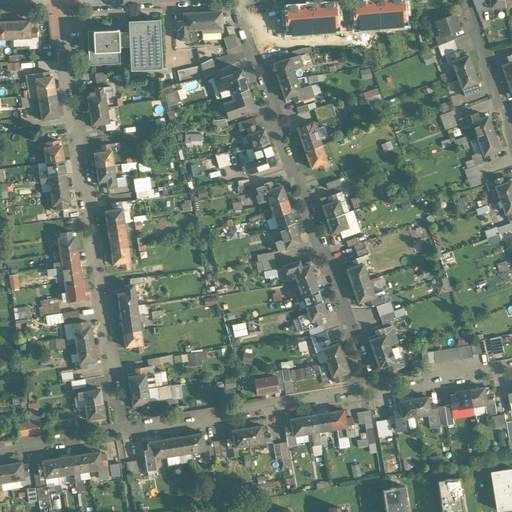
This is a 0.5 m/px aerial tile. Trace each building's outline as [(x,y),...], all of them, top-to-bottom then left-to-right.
[(404,14),(406,14),(406,7),(403,7),(402,0),(388,0),(383,1),(382,0),(379,0),(373,1),(354,3),(355,11),(352,11),(352,18),(355,18),(356,26),(372,24),(372,28),(388,27),(388,23),(404,22),(404,14)] [(491,0),(472,0),(476,10),(492,9),(491,0)] [(505,0),(491,0),(492,9),(506,7),(505,0)] [(336,19),(339,19),(338,12),(335,12),(335,4),(315,6),(315,5),(306,5),(306,6),(286,8),(287,16),(284,16),(284,23),(287,23),(288,31),(304,30),(304,33),(321,32),(320,28),(336,27),(336,19)] [(221,12),(201,13),(202,30),(201,30),(201,34),(222,33),(221,12)] [(201,13),(183,14),(183,15),(184,31),(187,31),(201,30),(202,30),(201,13)] [(180,22),(176,22),(176,31),(179,31),(179,41),(188,41),(187,31),(184,31),(183,15),(180,15),(180,22)] [(453,16),(435,22),(440,36),(440,37),(452,33),(459,30),(453,16)] [(148,22),(128,23),(129,35),(117,35),(117,31),(87,33),(89,65),(119,64),(118,48),(129,47),(130,71),(161,70),(161,63),(159,21),(148,22)] [(24,22),(11,23),(13,40),(29,39),(30,39),(30,30),(32,30),(32,24),(29,24),(29,22),(24,22)] [(11,23),(0,23),(0,41),(13,40),(11,23)] [(452,33),(440,37),(440,36),(435,38),(438,46),(453,40),(454,40),(452,33)] [(235,35),(223,39),(227,51),(239,47),(235,35)] [(438,46),(438,47),(442,58),(450,56),(457,53),(453,40),(438,46)] [(302,49),(279,56),(281,62),(299,56),(299,57),(304,55),(302,49)] [(457,53),(450,56),(451,60),(452,62),(460,60),(459,57),(457,53)] [(467,54),(459,57),(460,60),(452,62),(452,63),(456,76),(472,70),(469,62),(469,61),(467,54)] [(281,62),(273,65),(277,76),(280,85),(296,80),(293,69),(302,66),(299,57),(299,56),(281,62)] [(211,60),(201,65),(204,78),(214,73),(217,72),(211,60)] [(511,63),(510,64),(509,61),(504,63),(505,66),(503,66),(504,71),(505,71),(508,80),(511,78),(511,63)] [(18,70),(18,62),(14,62),(9,62),(8,63),(8,70),(18,70)] [(204,78),(201,65),(177,71),(180,83),(204,78)] [(217,72),(214,73),(216,79),(225,76),(224,75),(233,72),(230,66),(217,72)] [(371,68),(361,70),(363,79),(373,77),(371,68)] [(233,72),(224,75),(225,76),(216,79),(213,80),(220,99),(232,96),(247,91),(244,82),(240,70),(233,72)] [(472,70),(456,76),(461,89),(462,90),(470,87),(471,89),(476,87),(475,85),(478,84),(476,79),(475,79),(472,70)] [(95,74),(97,89),(102,88),(103,92),(109,91),(106,73),(95,74)] [(37,80),(36,80),(38,97),(55,95),(52,77),(49,78),(37,80)] [(296,80),(280,85),(283,94),(282,94),(284,99),(287,98),(288,101),(293,99),(292,96),(300,94),(300,93),(300,92),(296,80)] [(470,87),(462,90),(463,92),(465,96),(472,93),(471,89),(470,87)] [(309,90),(300,92),(300,93),(300,94),(302,100),(311,97),(309,90)] [(168,102),(181,99),(179,91),(166,94),(168,102)] [(247,91),(232,96),(234,102),(223,105),(228,120),(240,116),(255,111),(251,99),(250,99),(247,91)] [(103,94),(95,96),(95,93),(89,94),(89,97),(87,97),(88,102),(90,112),(106,109),(104,95),(104,94),(103,94)] [(300,94),(292,96),(293,99),(294,103),(302,100),(300,94)] [(55,95),(38,97),(41,113),(41,115),(57,112),(55,95)] [(452,101),(440,105),(443,115),(451,112),(455,110),(452,101)] [(328,105),(314,110),(318,122),(332,117),(328,105)] [(307,106),(294,110),(296,116),(309,111),(307,106)] [(106,109),(90,112),(91,121),(92,126),(94,125),(94,129),(100,128),(100,124),(108,123),(109,123),(108,122),(106,109)] [(57,112),(41,115),(42,120),(58,118),(57,112)] [(443,115),(439,116),(445,130),(456,126),(451,112),(443,115)] [(477,113),(469,116),(472,122),(479,120),(478,117),(477,113)] [(483,115),(478,117),(479,120),(472,122),(471,123),(471,124),(477,139),(493,134),(488,122),(489,122),(487,117),(484,118),(483,115)] [(469,116),(461,119),(463,127),(471,124),(471,123),(472,122),(469,116)] [(254,118),(237,124),(239,131),(246,129),(245,129),(253,126),(256,125),(254,118)] [(225,120),(213,121),(213,128),(222,128),(227,126),(225,120)] [(108,123),(100,124),(100,128),(101,131),(109,130),(108,126),(108,123)] [(313,123),(296,129),(301,140),(305,152),(321,146),(313,123)] [(253,126),(245,129),(246,129),(248,135),(247,135),(248,136),(250,143),(252,149),(268,144),(265,135),(264,130),(261,131),(260,128),(255,130),(253,126)] [(57,129),(44,131),(45,138),(57,137),(57,129)] [(493,134),(477,139),(483,155),(483,156),(484,156),(491,153),(492,156),(498,154),(497,151),(499,150),(497,146),(493,134)] [(248,136),(241,138),(243,145),(250,143),(248,136)] [(268,144),(252,149),(256,160),(257,163),(273,157),(271,152),(268,144)] [(109,145),(101,146),(101,150),(102,153),(110,151),(109,149),(109,145)] [(46,149),(44,149),(46,163),(63,160),(61,146),(58,147),(46,149)] [(321,146),(305,152),(309,164),(311,169),(313,168),(314,171),(319,169),(318,166),(326,163),(327,163),(327,162),(321,146)] [(110,151),(102,153),(101,150),(96,150),(96,153),(94,154),(95,159),(96,168),(113,166),(111,152),(111,151),(110,151)] [(491,153),(484,156),(486,163),(494,160),(492,156),(491,153)] [(216,156),(218,169),(231,166),(229,154),(216,156)] [(483,155),(475,158),(478,166),(486,163),(484,156),(483,156),(483,155)] [(190,160),(194,176),(206,174),(202,157),(190,160)] [(273,157),(257,163),(256,160),(245,163),(249,174),(275,165),(273,157)] [(63,160),(46,163),(47,172),(48,177),(64,175),(62,160),(63,160)] [(150,161),(139,163),(141,172),(152,170),(150,161)] [(326,163),(318,166),(319,169),(321,172),(329,170),(327,165),(326,163)] [(124,178),(117,179),(117,177),(114,177),(113,166),(96,168),(98,177),(98,183),(99,182),(100,185),(107,184),(108,188),(116,187),(125,185),(124,178)] [(466,170),(470,181),(478,178),(480,178),(476,167),(466,170)] [(64,175),(48,177),(49,183),(51,192),(67,190),(67,189),(64,175)] [(148,178),(134,180),(135,193),(147,191),(150,190),(148,178)] [(468,182),(470,189),(481,185),(478,178),(470,181),(468,182)] [(503,178),(495,181),(496,185),(497,187),(505,185),(504,182),(503,178)] [(248,180),(237,182),(238,187),(237,187),(238,194),(250,192),(248,180)] [(338,180),(326,184),(328,190),(340,186),(338,180)] [(272,186),(271,182),(263,185),(264,186),(266,191),(273,189),(272,186)] [(497,187),(497,188),(497,189),(502,201),(511,197),(511,182),(505,185),(497,187)] [(278,184),(272,186),(273,189),(266,191),(265,192),(267,199),(270,206),(286,200),(282,191),(283,191),(281,186),(279,187),(278,184)] [(264,186),(255,189),(260,201),(267,199),(265,192),(266,191),(264,186)] [(67,190),(51,192),(52,202),(53,206),(67,204),(69,204),(67,190)] [(341,192),(332,196),(331,196),(327,197),(330,204),(338,201),(338,202),(344,200),(341,192)] [(352,199),(355,210),(358,209),(361,208),(359,202),(362,201),(360,196),(352,199)] [(327,197),(320,200),(322,207),(330,204),(327,197)] [(511,197),(502,201),(507,215),(511,213),(511,197)] [(286,200),(270,206),(274,217),(290,212),(288,207),(286,200)] [(344,200),(338,202),(343,215),(349,212),(344,200)] [(322,207),(324,211),(327,220),(343,215),(338,202),(338,201),(330,204),(322,207)] [(48,212),(50,212),(49,209),(55,208),(55,206),(53,206),(52,202),(47,203),(48,212)] [(121,210),(113,211),(112,208),(107,209),(107,212),(105,212),(106,217),(107,226),(124,224),(122,211),(122,210),(121,210)] [(290,212),(274,217),(278,229),(294,224),(291,216),(292,216),(290,212)] [(343,215),(327,220),(330,229),(332,234),(334,233),(335,236),(340,234),(339,231),(347,229),(348,228),(347,227),(343,215)] [(124,224),(107,226),(108,234),(109,239),(126,236),(124,224)] [(294,224),(278,229),(282,240),(274,243),(278,252),(289,248),(291,248),(301,244),(297,232),(294,224)] [(511,227),(511,224),(497,229),(500,235),(511,230),(511,227)] [(347,229),(339,231),(340,234),(342,238),(349,235),(348,231),(347,229)] [(497,229),(485,233),(487,239),(489,239),(500,235),(497,229)] [(374,232),(365,235),(368,241),(376,238),(374,232)] [(500,235),(489,239),(491,245),(501,241),(500,235)] [(126,236),(109,239),(110,243),(111,251),(128,248),(126,236)] [(60,239),(58,239),(60,253),(76,251),(74,237),(72,237),(60,239)] [(357,238),(348,242),(350,247),(359,244),(357,238)] [(354,247),(358,257),(368,253),(364,243),(354,247)] [(128,248),(111,251),(112,260),(113,265),(115,265),(116,268),(122,267),(121,264),(129,263),(130,263),(130,261),(128,248)] [(76,251),(60,253),(61,262),(62,268),(78,265),(76,251)] [(273,253),(257,256),(258,262),(262,262),(274,259),(273,253)] [(359,258),(352,261),(353,265),(354,267),(361,265),(359,258)] [(274,259),(262,262),(264,272),(276,270),(274,259)] [(299,262),(291,264),(293,271),(301,268),(300,265),(299,262)] [(129,263),(121,264),(122,267),(122,271),(130,270),(129,265),(129,263)] [(291,264),(283,267),(288,282),(296,279),(293,271),(291,264)] [(293,271),(296,279),(298,285),(314,279),(310,271),(311,270),(309,265),(307,266),(306,264),(300,265),(301,268),(293,271)] [(361,265),(354,267),(353,265),(348,266),(348,269),(346,270),(348,275),(352,287),(368,281),(362,264),(361,265)] [(78,265),(62,268),(63,273),(65,283),(81,280),(78,265)] [(19,274),(11,274),(12,290),(20,290),(19,274)] [(314,279),(298,285),(299,290),(302,297),(318,291),(316,286),(316,287),(314,279)] [(81,280),(65,283),(66,293),(67,296),(83,294),(81,280)] [(374,297),(368,281),(352,287),(357,299),(356,299),(358,304),(360,303),(361,306),(367,304),(366,301),(373,298),(374,298),(374,297)] [(132,285),(125,287),(125,291),(126,294),(133,292),(132,285)] [(133,292),(126,294),(125,291),(120,291),(120,294),(117,295),(118,300),(119,300),(120,309),(137,307),(135,298),(134,292),(133,292)] [(318,291),(302,297),(304,301),(306,308),(322,303),(319,296),(319,295),(318,291)] [(83,294),(67,296),(66,293),(62,294),(63,303),(68,302),(67,302),(84,299),(83,294)] [(382,294),(374,297),(374,298),(373,298),(376,305),(384,302),(382,294)] [(207,306),(220,304),(219,297),(206,299),(207,306)] [(56,298),(41,300),(43,317),(58,314),(56,298)] [(373,298),(366,301),(367,304),(368,307),(376,305),(373,298)] [(389,302),(375,307),(379,317),(393,312),(389,302)] [(322,303),(306,308),(308,314),(311,322),(319,319),(320,322),(325,320),(324,317),(327,316),(325,311),(325,312),(322,303)] [(137,307),(120,309),(121,317),(122,321),(138,319),(137,307)] [(78,312),(62,314),(63,323),(79,321),(78,312)] [(393,312),(379,317),(381,323),(395,318),(393,312)] [(21,317),(21,313),(14,314),(15,321),(26,319),(25,316),(21,317)] [(308,314),(298,318),(303,332),(313,328),(311,322),(308,314)] [(138,319),(122,321),(122,326),(123,326),(124,334),(140,331),(138,319)] [(319,319),(311,322),(313,328),(321,326),(320,322),(319,319)] [(391,326),(382,329),(384,336),(385,336),(388,344),(396,341),(391,326)] [(75,329),(74,329),(77,347),(93,345),(90,327),(87,327),(75,329)] [(382,329),(375,332),(376,336),(377,339),(384,336),(382,329)] [(140,331),(124,334),(125,343),(126,348),(128,348),(129,351),(135,350),(134,347),(142,346),(143,346),(142,345),(140,331)] [(326,332),(310,338),(313,345),(329,340),(326,332)] [(384,336),(377,339),(376,336),(370,338),(371,340),(369,341),(371,346),(374,355),(390,349),(388,344),(385,336),(384,336)] [(500,337),(484,341),(486,353),(495,351),(496,358),(503,357),(500,337)] [(329,340),(313,345),(315,353),(323,351),(323,350),(336,345),(335,342),(330,344),(329,340)] [(299,342),(301,351),(309,350),(307,341),(299,342)] [(484,341),(477,342),(479,354),(486,353),(484,341)] [(477,342),(471,344),(471,346),(472,346),(473,356),(479,354),(477,342)] [(336,345),(323,350),(323,351),(327,363),(343,358),(340,349),(339,344),(336,345)] [(93,345),(77,347),(79,362),(79,365),(92,363),(95,362),(93,345)] [(142,346),(134,347),(135,350),(135,354),(143,353),(142,348),(142,346)] [(395,362),(390,349),(374,355),(377,364),(378,369),(381,368),(382,371),(387,369),(389,373),(404,368),(401,360),(395,362)] [(244,361),(253,363),(255,353),(246,351),(244,361)] [(444,351),(433,353),(435,362),(435,364),(446,362),(444,351)] [(174,364),(172,356),(160,358),(161,366),(174,364)] [(343,358),(327,363),(332,376),(332,377),(333,377),(341,374),(341,377),(347,375),(346,372),(348,371),(347,366),(346,366),(343,358)] [(79,362),(74,363),(76,371),(93,368),(92,363),(79,365),(79,362)] [(298,379),(307,378),(306,367),(297,369),(298,379)] [(288,370),(281,371),(283,382),(290,381),(288,370)] [(137,377),(136,374),(130,374),(131,377),(128,378),(129,383),(131,392),(147,390),(147,385),(145,376),(145,375),(144,375),(137,377)] [(341,374),(333,377),(334,379),(335,383),(343,381),(341,377),(341,374)] [(151,375),(145,376),(147,385),(154,384),(153,375),(151,375)] [(276,378),(254,381),(256,398),(279,394),(276,378)] [(74,381),(71,382),(72,390),(86,388),(85,380),(74,381)] [(171,386),(156,388),(158,402),(173,399),(171,386)] [(485,388),(480,389),(471,391),(474,407),(487,405),(488,405),(486,391),(485,388)] [(100,390),(83,393),(84,400),(86,407),(102,404),(100,390)] [(147,390),(131,392),(132,401),(133,407),(135,406),(135,409),(141,408),(141,405),(149,404),(149,402),(147,390)] [(490,396),(489,390),(486,391),(488,404),(491,403),(495,402),(494,395),(490,396)] [(471,391),(462,392),(457,393),(457,394),(459,408),(460,410),(474,407),(471,391)] [(457,394),(450,395),(453,409),(459,408),(457,394)] [(428,397),(423,398),(413,400),(416,417),(428,415),(431,414),(431,413),(429,400),(428,397)] [(413,400),(405,401),(400,402),(400,405),(402,418),(402,419),(403,419),(416,417),(413,400)] [(433,405),(432,400),(429,400),(431,413),(437,412),(437,408),(436,404),(433,405)] [(496,412),(495,402),(491,403),(492,410),(488,410),(487,405),(474,407),(475,416),(479,415),(496,412)] [(102,404),(86,407),(87,414),(88,421),(104,418),(102,404)] [(398,411),(394,411),(395,419),(402,418),(400,405),(397,405),(398,411)] [(444,406),(437,408),(437,412),(440,427),(447,426),(446,418),(444,406)] [(343,411),(338,412),(329,414),(332,430),(336,430),(345,428),(346,428),(344,414),(343,411)] [(370,411),(357,414),(358,424),(365,423),(366,430),(373,429),(370,411)] [(437,412),(431,413),(431,414),(428,415),(430,428),(440,427),(437,412)] [(344,414),(346,428),(345,428),(346,437),(347,437),(355,436),(352,418),(347,418),(347,413),(344,414)] [(88,421),(87,414),(75,416),(76,423),(88,421)] [(329,414),(322,415),(322,414),(317,415),(319,432),(332,430),(329,414)] [(317,415),(312,416),(304,418),(307,434),(319,432),(317,415)] [(505,416),(495,417),(497,429),(507,428),(505,416)] [(304,418),(296,419),(291,419),(291,422),(293,436),(294,436),(296,436),(307,434),(304,418)] [(402,418),(395,419),(397,429),(405,427),(403,419),(402,419),(402,418)] [(390,420),(375,422),(378,440),(393,438),(390,420)] [(41,422),(34,423),(36,434),(42,433),(41,422)] [(289,428),(285,428),(286,437),(287,437),(293,436),(291,422),(288,423),(289,428)] [(23,425),(16,426),(18,437),(24,436),(23,425)] [(261,428),(261,426),(256,427),(246,429),(249,446),(263,443),(264,443),(264,442),(261,428)] [(269,433),(265,434),(264,428),(261,428),(264,442),(266,442),(271,441),(269,433)] [(345,428),(336,430),(338,440),(347,438),(347,437),(346,437),(345,428)] [(246,429),(238,431),(238,430),(232,431),(233,433),(235,447),(235,448),(237,448),(249,446),(246,429)] [(233,433),(229,434),(230,440),(227,441),(228,448),(233,448),(235,447),(233,433)] [(203,434),(197,435),(188,437),(190,453),(204,451),(205,451),(205,450),(203,436),(203,434)] [(211,441),(207,442),(206,436),(203,436),(205,450),(212,449),(211,441)] [(293,436),(287,437),(289,444),(289,448),(298,446),(296,436),(294,436),(293,436)] [(188,437),(180,438),(175,438),(178,455),(190,453),(188,437)] [(175,438),(171,439),(163,441),(166,457),(178,455),(175,438)] [(155,442),(149,443),(150,445),(152,458),(152,459),(153,459),(160,458),(166,457),(163,441),(155,442)] [(228,457),(225,441),(219,441),(222,458),(228,457)] [(279,444),(273,445),(276,461),(282,460),(279,444)] [(289,444),(279,444),(283,466),(292,465),(289,448),(289,444)] [(233,448),(228,448),(230,456),(238,455),(238,453),(234,453),(233,448)] [(105,454),(100,455),(100,453),(85,455),(85,456),(88,472),(99,470),(100,480),(109,478),(105,454)] [(178,455),(166,457),(167,465),(173,464),(180,463),(178,455)] [(85,456),(71,458),(73,474),(79,473),(88,472),(85,456)] [(71,458),(56,460),(59,476),(68,475),(73,474),(71,458)] [(161,467),(160,458),(153,459),(154,468),(161,467)] [(56,460),(43,462),(43,464),(45,476),(45,478),(59,476),(56,460)] [(141,462),(126,465),(127,474),(143,472),(141,462)] [(21,463),(7,466),(10,482),(24,480),(22,465),(21,463)] [(119,463),(109,465),(112,478),(122,476),(119,463)] [(7,466),(0,467),(0,483),(0,484),(10,482),(7,466)] [(511,469),(493,472),(498,511),(511,509),(511,469)] [(459,477),(438,481),(442,511),(462,511),(459,495),(462,495),(459,477)] [(134,486),(134,482),(129,483),(130,492),(139,490),(138,485),(134,486)] [(404,486),(382,489),(385,511),(406,511),(405,504),(407,504),(404,486)] [(45,488),(35,490),(38,502),(47,500),(45,488)] [(38,502),(35,490),(28,491),(30,503),(38,502)]
